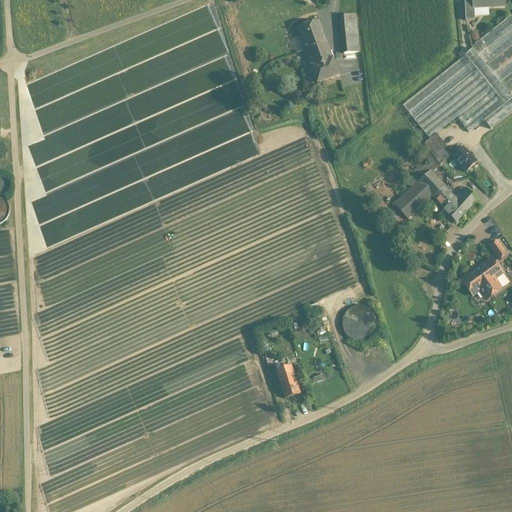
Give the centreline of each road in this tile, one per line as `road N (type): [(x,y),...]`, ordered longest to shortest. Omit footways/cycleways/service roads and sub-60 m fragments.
road 1 (unclassified): [(10,63),(27,511)]
road 2 (unclassified): [(125,511),(188,471),(410,361)]
road 3 (unclassified): [(410,361),(427,335),(445,266),(470,225),(511,190)]
road 4 (unclassified): [(10,63),(184,0)]
